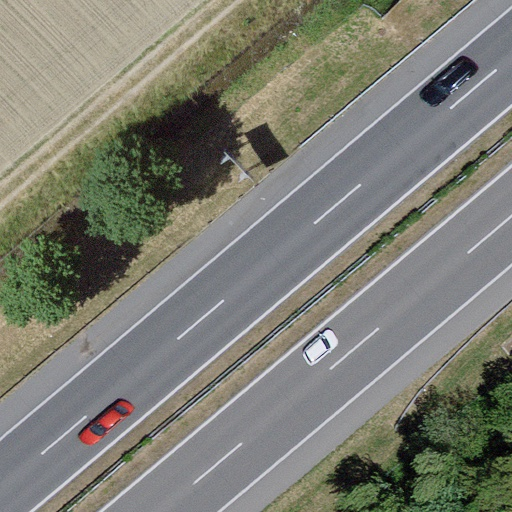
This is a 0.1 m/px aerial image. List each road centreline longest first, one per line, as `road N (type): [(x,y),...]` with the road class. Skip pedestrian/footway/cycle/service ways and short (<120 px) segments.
road 1 (motorway): [(511,57),(0,489)]
road 2 (motorway): [(159,511),(511,214)]
road 3 (track): [(241,0),(0,200)]
